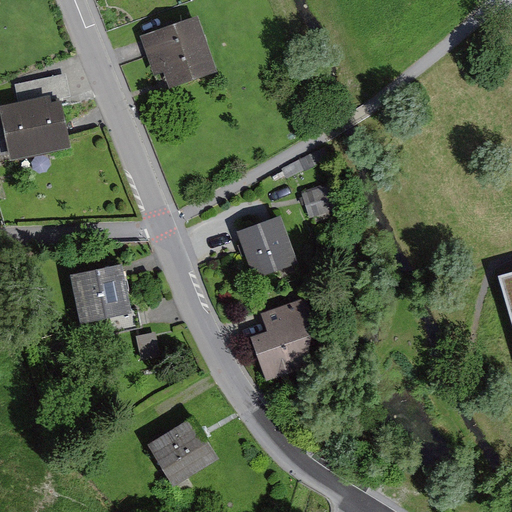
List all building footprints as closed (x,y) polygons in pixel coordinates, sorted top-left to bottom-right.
[(160,72),(169,69),(175,85),(220,70),(202,19),(148,38),(160,72)] [(69,75),(20,84),(24,106),(52,100),(73,96),(69,75)] [(64,101),(53,104),(52,100),(24,106),(4,110),(12,152),(14,159),(73,147),(64,101)] [(0,154),(12,152),(4,110),(0,110),(0,154)] [(330,172),(305,180),(313,207),(339,199),(330,172)] [(285,217),(245,231),(261,274),(301,260),(285,217)] [(125,262),(76,272),(85,318),(134,307),(125,262)] [(511,270),(502,274),(511,307),(511,270)] [(309,363),(316,316),(309,297),(267,311),(274,330),(258,335),(272,376),(309,363)] [(198,417),(153,444),(176,481),(220,454),(198,417)]
